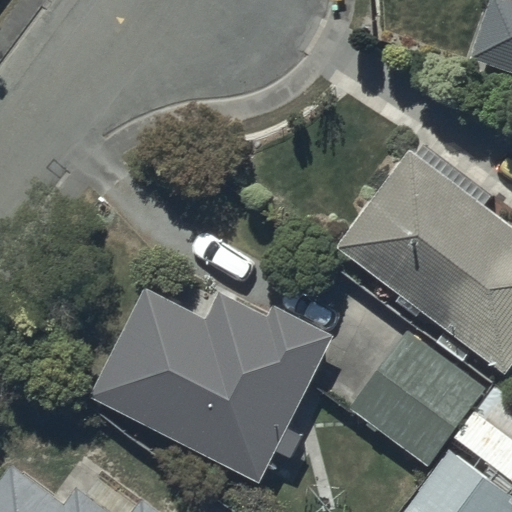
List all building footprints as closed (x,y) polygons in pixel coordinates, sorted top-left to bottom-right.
[(511,0),(491,0),(474,51),(511,64),(511,0)] [(410,144),(339,240),(509,366),(511,361),(511,217),(486,199),(493,189),(425,139),(418,149),(410,144)] [(211,312),(150,279),(95,388),(263,478),(267,470),(282,478),(307,431),(290,422),(339,329),(279,298),(273,310),(226,284),(211,312)] [(488,381),(412,325),(356,401),(433,457),(488,381)] [(488,429),(470,416),(449,443),(453,446),(404,511),(511,511),(511,485),(469,454),(488,429)] [(17,460),(0,482),(0,511),(176,511),(147,490),(130,511),(126,511),(82,479),(68,498),(17,460)] [(203,511),(254,511),(226,489),(220,496),(208,488),(202,497),(196,492),(189,501),(203,511)]
